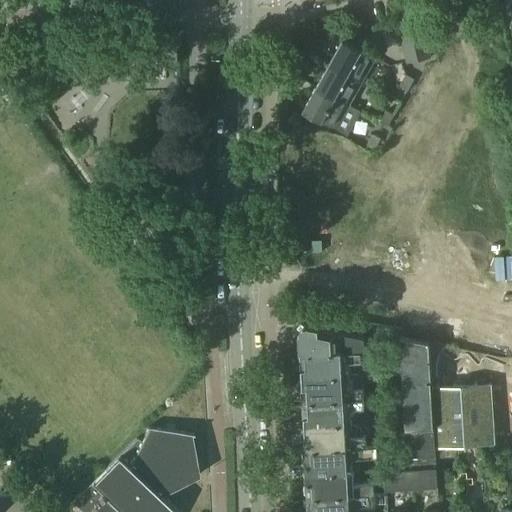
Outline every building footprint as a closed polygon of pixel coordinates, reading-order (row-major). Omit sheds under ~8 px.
[(402,37),(426,32),(424,19),(399,25),(402,37)] [(402,37),(404,50),(429,44),(426,32),(402,37)] [(344,38),(330,62),(364,81),(377,57),(344,38)] [(432,56),(429,44),(404,50),(407,62),(432,56)] [(351,104),(364,81),(330,62),(317,86),(351,104)] [(407,74),(400,85),(409,90),(415,78),(407,74)] [(361,110),(351,104),(317,86),(304,109),(337,128),(348,134),(361,110)] [(388,108),(381,119),(390,124),(396,112),(388,108)] [(375,132),(368,143),(376,148),(383,136),(375,132)] [(292,140),(290,235),(390,238),(392,189),(373,189),(373,212),(328,211),(329,191),(341,191),(342,142),(292,140)] [(511,294),(367,276),(362,316),(508,335),(511,304),(511,294)] [(302,329),(303,353),(367,349),(366,336),(306,325),(302,329)] [(407,428),(435,427),(434,385),(431,341),(402,335),(407,428)] [(304,376),(349,373),(349,369),(343,369),(342,359),(367,358),(367,349),(303,353),(300,356),(300,364),(303,367),(304,376)] [(365,373),(349,373),(304,376),(304,386),(301,389),(302,397),(305,399),(305,400),(366,397),(365,373)] [(494,382),(434,385),(435,427),(436,445),(436,447),(456,446),(458,446),(484,444),(497,443),(494,382)] [(305,400),(305,401),(302,404),(303,411),(305,413),(306,424),(352,422),(352,418),(357,418),(360,414),(360,407),(366,406),(366,397),(305,400)] [(306,424),(306,434),(304,437),(304,444),(307,447),(307,448),(368,444),(368,434),(362,435),(361,427),(358,424),(352,425),(352,422),(306,424)] [(83,511),(167,511),(170,506),(162,499),(165,496),(163,495),(200,474),(191,434),(193,435),(194,433),(149,426),(129,465),(116,453),(90,481),(102,492),(83,511)] [(436,447),(436,445),(435,427),(407,428),(410,468),(385,469),(387,486),(387,488),(439,485),(438,466),(437,466),(437,457),(436,447)] [(497,443),(484,444),(485,454),(498,453),(497,443)] [(368,444),(307,448),(307,450),(303,453),(304,460),(308,461),(308,472),(350,470),(359,469),(358,456),(379,455),(379,444),(368,444)] [(459,455),(485,454),(484,444),(458,446),(459,455)] [(457,456),(456,446),(436,447),(437,457),(457,456)] [(387,492),(387,488),(387,486),(375,486),(375,482),(357,483),(356,484),(351,484),(350,470),(308,472),(309,482),(305,484),(306,492),(310,493),(310,496),(376,492),(387,492)] [(311,509),(310,511),(352,511),(352,502),(358,502),(358,503),(376,502),(376,492),(310,496),(310,497),(306,500),(307,507),(311,509)]
